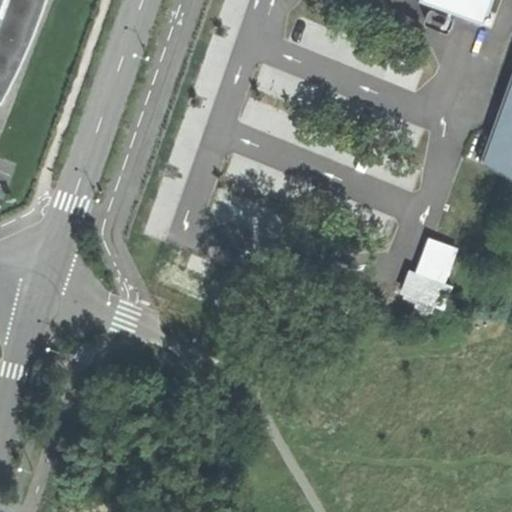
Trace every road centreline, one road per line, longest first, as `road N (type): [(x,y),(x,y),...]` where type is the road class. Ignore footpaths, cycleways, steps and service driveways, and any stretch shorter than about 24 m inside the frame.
road 1 (residential): [(143,0),(45,284)]
road 2 (residential): [(45,284),(0,458)]
